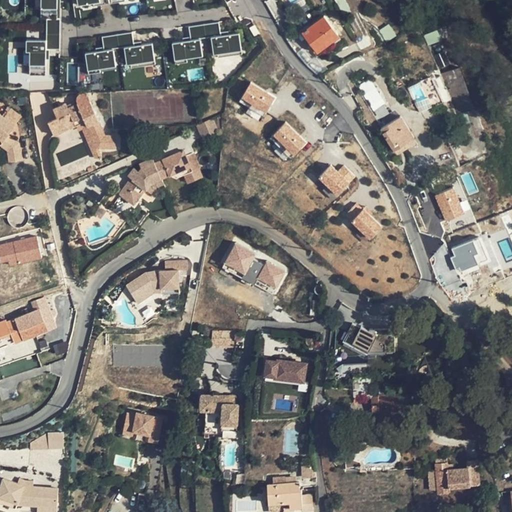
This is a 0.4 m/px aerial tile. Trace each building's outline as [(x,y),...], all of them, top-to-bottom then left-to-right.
[(57,10),(57,0),(40,0),(41,9),(57,10)] [(77,0),(78,9),(109,4),(108,0),(77,0)] [(339,35),(324,16),(302,31),(318,52),(339,35)] [(47,19),(47,34),(60,34),(60,19),(47,19)] [(204,25),(206,39),(212,38),(221,36),(219,23),(204,25)] [(391,23),(383,28),(389,39),(397,34),(391,23)] [(189,27),(191,41),(200,40),(206,39),(204,25),(189,27)] [(429,43),(442,39),(440,29),(426,33),(429,43)] [(47,42),(47,50),(60,50),(60,34),(47,34),(47,42)] [(117,36),(119,50),(125,49),(134,48),(132,34),(117,36)] [(221,36),(212,38),(214,54),(242,50),(239,34),(221,36)] [(102,38),(104,52),(113,51),(119,50),(117,36),(102,38)] [(191,41),(173,44),(175,60),(203,56),(200,40),(191,41)] [(47,50),(47,42),(25,41),(25,54),(30,54),(29,75),(45,76),(45,50),(47,50)] [(134,48),(125,49),(127,65),(155,61),(152,45),(134,48)] [(104,52),(86,55),(88,71),(116,67),(113,51),(104,52)] [(473,107),(458,68),(440,75),(455,114),(473,107)] [(421,111),(444,101),(433,76),(410,86),(421,111)] [(372,78),(360,85),(380,118),(392,111),(372,78)] [(273,99),(250,86),(242,101),(265,114),(273,99)] [(54,134),(75,125),(85,121),(91,133),(92,132),(96,140),(95,142),(97,147),(99,147),(116,147),(115,135),(105,135),(90,102),(90,100),(90,98),(89,95),(86,93),(84,92),(80,93),(78,96),(78,99),(79,102),(68,107),(66,103),(53,108),(57,117),(49,121),(54,134)] [(16,126),(0,114),(0,139),(4,143),(2,147),(8,151),(10,163),(22,160),(19,144),(10,136),(16,126)] [(382,127),(396,149),(414,138),(416,137),(402,115),(382,127)] [(213,120),(197,126),(203,141),(219,135),(213,120)] [(103,156),(99,147),(97,147),(95,142),(96,140),(92,132),(91,133),(85,121),(75,125),(77,130),(82,128),(95,156),(103,156)] [(285,124),(273,136),(293,155),(305,143),(285,124)] [(394,150),(396,149),(382,127),(381,128),(394,150)] [(417,143),(414,138),(396,149),(399,153),(417,143)] [(183,147),(184,149),(186,154),(194,151),(191,144),(183,147)] [(201,166),(194,151),(186,154),(184,149),(155,161),(160,173),(168,170),(170,174),(174,172),(176,177),(183,174),(198,167),(201,166)] [(160,173),(155,161),(143,167),(140,169),(134,178),(133,176),(125,184),(127,186),(139,196),(146,188),(147,189),(153,180),(162,176),(160,173)] [(140,169),(136,166),(130,174),(133,176),(134,178),(140,169)] [(332,166),(319,179),(338,197),(356,177),(344,166),(338,172),(332,166)] [(201,175),(198,167),(183,174),(187,182),(201,175)] [(139,196),(127,186),(110,208),(121,217),(127,210),(141,222),(153,208),(139,196)] [(463,215),(453,189),(436,196),(446,221),(463,215)] [(0,209),(0,221),(8,220),(8,215),(9,211),(8,208),(0,209)] [(363,210),(352,222),(371,240),(383,228),(363,210)] [(0,221),(0,236),(14,233),(12,225),(10,223),(8,220),(0,221)] [(11,262),(43,258),(40,235),(0,241),(0,254),(1,260),(11,259),(11,262)] [(488,261),(479,238),(451,249),(454,257),(451,258),(455,270),(459,268),(460,272),(488,261)] [(236,244),(223,268),(275,295),(287,272),(267,262),(265,266),(254,260),(257,255),(236,244)] [(165,261),(166,271),(173,271),(173,270),(179,269),(188,268),(187,259),(165,261)] [(161,291),(162,293),(180,291),(179,269),(173,270),(173,271),(166,271),(160,272),(159,276),(157,276),(154,271),(147,275),(145,273),(127,284),(137,299),(145,294),(146,297),(156,291),(161,291)] [(161,294),(162,293),(161,291),(156,291),(146,297),(145,294),(137,299),(141,306),(156,296),(162,296),(161,294)] [(45,297),(32,302),(35,309),(14,318),(14,319),(7,321),(11,331),(15,342),(56,326),(52,315),(55,314),(53,309),(50,310),(45,297)] [(0,334),(11,331),(7,321),(7,320),(0,321),(0,334)] [(353,322),(342,343),(367,355),(378,335),(353,322)] [(234,331),(212,332),(212,346),(234,346),(234,331)] [(60,343),(55,345),(57,352),(67,349),(68,337),(63,339),(60,343)] [(277,360),(276,362),(267,361),(264,378),(274,379),(274,380),(305,384),(308,364),(277,360)] [(354,396),(372,396),(371,360),(353,360),(354,396)] [(379,396),(372,396),(372,415),(380,415),(379,414),(394,414),(394,417),(403,417),(403,393),(379,394),(379,396)] [(222,422),(237,423),(239,403),(236,403),(236,400),(230,400),(230,396),(201,394),(201,409),(210,409),(209,432),(222,433),(222,428),(222,422)] [(137,415),(127,413),(123,433),(133,435),(134,430),(149,434),(148,440),(159,442),(162,426),(152,424),(153,415),(137,412),(137,415)] [(163,417),(153,415),(152,424),(162,426),(163,417)] [(38,449),(66,446),(64,431),(36,433),(38,449)] [(434,463),(435,469),(437,489),(437,492),(449,490),(449,486),(480,484),(478,460),(465,460),(466,467),(448,469),(447,462),(434,463)] [(313,468),(312,464),(301,465),(302,476),(313,476),(313,474),(316,474),(315,468),(313,468)] [(428,489),(437,489),(435,469),(427,470),(428,489)] [(57,505),(58,487),(33,486),(28,485),(15,481),(4,477),(0,488),(0,501),(16,507),(18,503),(57,505)] [(25,480),(17,477),(15,481),(28,485),(33,486),(33,480),(25,480)] [(302,505),(302,494),(302,488),(299,488),(299,481),(296,481),(274,482),(267,482),(269,502),(290,501),(290,506),(294,505),(302,505)] [(312,494),(302,494),(302,505),(302,509),(312,508),(312,494)] [(16,507),(0,501),(0,508),(10,511),(14,511),(15,510),(16,507)] [(269,511),(284,510),(284,506),(290,506),(290,501),(269,502),(269,511)] [(170,502),(163,504),(165,511),(173,511),(170,502)] [(51,511),(57,511),(57,505),(18,503),(16,507),(15,510),(51,511)]
